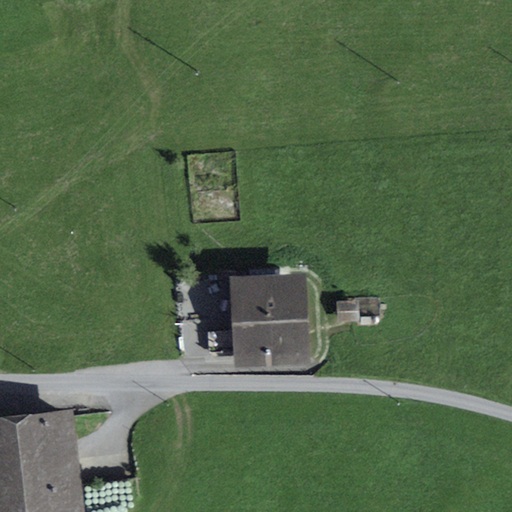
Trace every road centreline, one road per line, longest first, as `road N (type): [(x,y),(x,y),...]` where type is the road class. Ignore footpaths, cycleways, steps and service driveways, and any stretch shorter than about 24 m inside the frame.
road 1 (unclassified): [(511,419),(426,393),(0,383)]
road 2 (track): [(0,224),(148,128),(154,95),(127,43),(124,0)]
